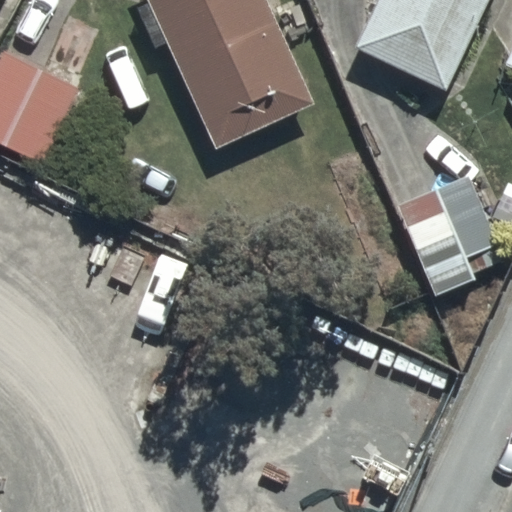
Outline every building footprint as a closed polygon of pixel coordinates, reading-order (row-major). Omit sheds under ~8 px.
[(316,110),(266,0),(149,0),(219,154),(316,110)] [(491,0),(385,0),(360,53),(445,95),(491,0)] [(85,95),(3,55),(0,61),(0,151),(47,174),(85,95)] [(401,214),(439,303),(480,286),(470,263),(495,252),(467,186),(401,214)] [(300,511),(275,499),(269,511),(300,511)]
